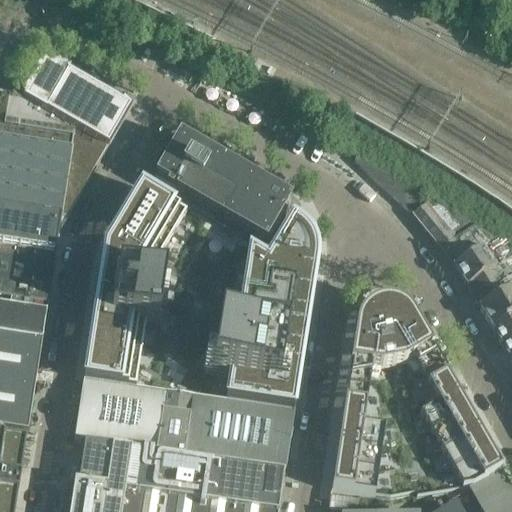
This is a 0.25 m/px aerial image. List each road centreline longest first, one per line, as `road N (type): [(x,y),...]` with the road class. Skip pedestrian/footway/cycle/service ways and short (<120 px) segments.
road 1 (residential): [(39,511),(87,244),(105,198),(168,99)]
road 2 (residential): [(306,511),(350,264),(379,233)]
road 3 (residential): [(379,233),(168,99)]
road 4 (residential): [(511,430),(446,316),(379,233)]
